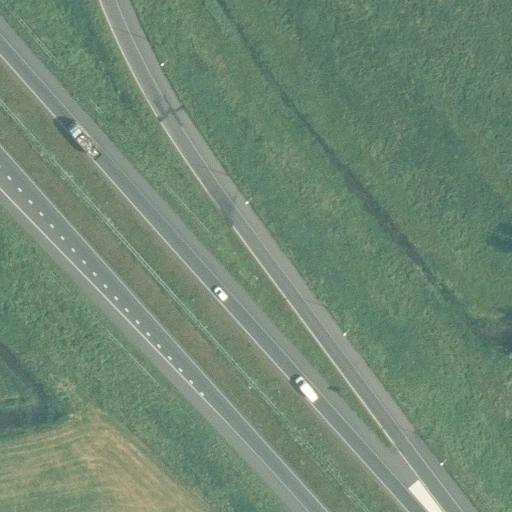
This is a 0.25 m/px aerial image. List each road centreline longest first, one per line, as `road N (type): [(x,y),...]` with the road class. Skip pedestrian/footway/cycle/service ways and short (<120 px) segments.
road 1 (trunk): [(416,511),(0,39)]
road 2 (trunk): [(444,511),(227,211),(166,118),(107,0)]
road 3 (trunk): [(0,158),(315,511)]
